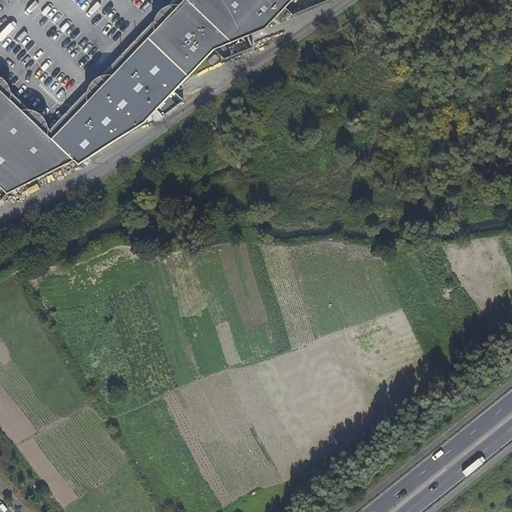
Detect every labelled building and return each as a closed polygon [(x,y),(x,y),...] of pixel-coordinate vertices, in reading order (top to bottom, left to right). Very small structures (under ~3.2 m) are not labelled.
[(183,0),(51,138),(34,122),(0,89),(0,187),(7,194),(74,161),(78,164),(144,123),(156,110),(174,92),(214,50),(248,36),(265,29),(285,8),(292,0),(183,0)] [(293,16),(308,9),(329,0),(292,0),(285,8),(293,16)] [(253,47),(248,36),(214,50),(224,60),(253,47)] [(219,58),(215,54),(209,61),(213,65),(219,58)] [(175,92),(174,92),(156,110),(162,116),(184,100),(175,92)]
